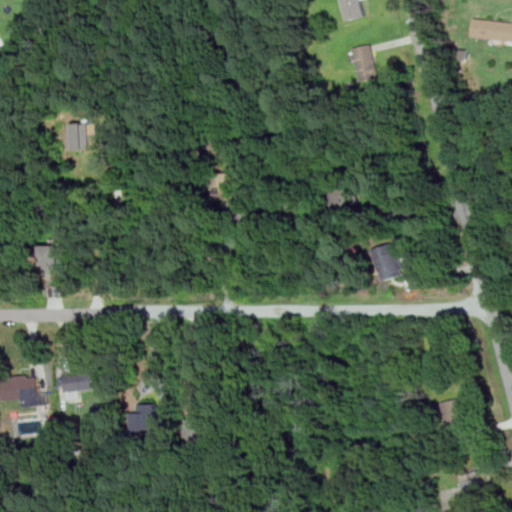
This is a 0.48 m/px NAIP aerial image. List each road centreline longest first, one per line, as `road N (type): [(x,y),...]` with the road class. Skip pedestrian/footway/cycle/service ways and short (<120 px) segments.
road 1 (residential): [(0,314),(493,308)]
road 2 (residential): [(511,382),(413,0)]
